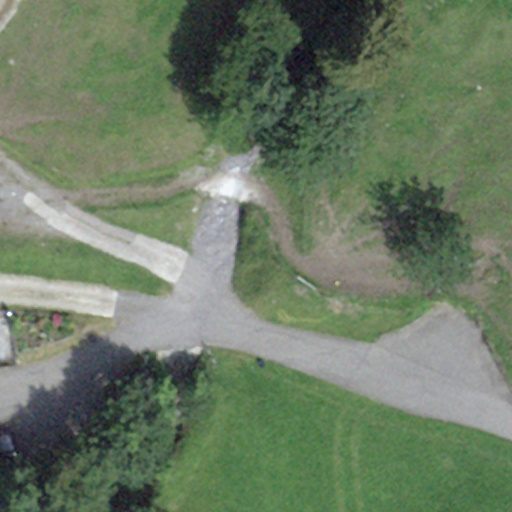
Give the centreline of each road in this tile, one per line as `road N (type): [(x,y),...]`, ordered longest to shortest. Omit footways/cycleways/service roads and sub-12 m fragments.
road 1 (unclassified): [(511,438),(250,324),(213,318),(170,325),(0,385)]
road 2 (track): [(213,318),(169,267),(62,217),(0,170)]
